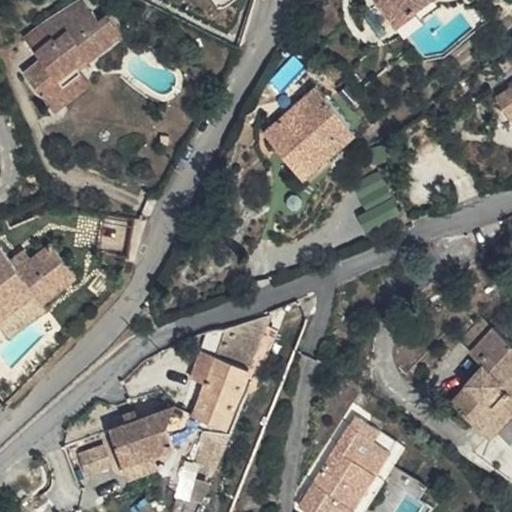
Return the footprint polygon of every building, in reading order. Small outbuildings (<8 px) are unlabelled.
[(26,69),(47,96),(84,65),(122,33),(109,14),(98,22),(82,0),(68,0),(44,20),(47,23),(28,38),(41,57),(26,69)] [(50,0),(37,11),(44,20),(68,0),(50,0)] [(393,0),(419,31),(421,30),(439,14),(455,0),(393,0)] [(0,15),(0,41),(16,35),(7,12),(0,15)] [(439,14),(421,30),(429,38),(447,23),(439,14)] [(97,80),(84,65),(47,96),(58,110),(97,80)] [(511,84),(489,101),(511,130),(511,84)] [(295,113),(261,142),(294,180),(340,139),(335,137),(345,127),(315,96),(295,113)] [(24,278),(14,269),(6,260),(0,265),(0,328),(12,342),(47,312),(85,282),(55,251),(34,268),(24,278)] [(24,278),(34,268),(24,258),(14,269),(24,278)] [(55,322),(47,312),(12,342),(21,351),(55,322)] [(474,353),(495,332),(482,319),(462,342),(474,353)] [(225,338),(212,381),(201,419),(200,422),(198,427),(235,437),(248,399),(278,323),(225,338)] [(511,346),(495,332),(474,353),(472,358),(486,369),(455,404),(497,440),(511,422),(511,346)] [(144,434),(132,440),(118,447),(134,483),(161,470),(184,459),(178,448),(173,440),(180,417),(144,434)] [(173,440),(178,448),(198,438),(195,435),(196,434),(198,427),(200,422),(180,417),(173,440)] [(353,434),(302,511),(303,511),(354,511),(372,484),(377,486),(394,461),(382,453),(394,435),(362,420),(353,434)] [(132,440),(144,434),(140,426),(128,431),(132,440)] [(210,441),(208,447),(207,454),(201,453),(195,472),(224,481),(231,465),(240,443),(215,443),(210,441)] [(102,443),(78,452),(85,472),(109,464),(102,443)] [(91,476),(100,495),(120,485),(111,466),(91,476)] [(161,470),(134,483),(138,492),(166,480),(161,470)]
